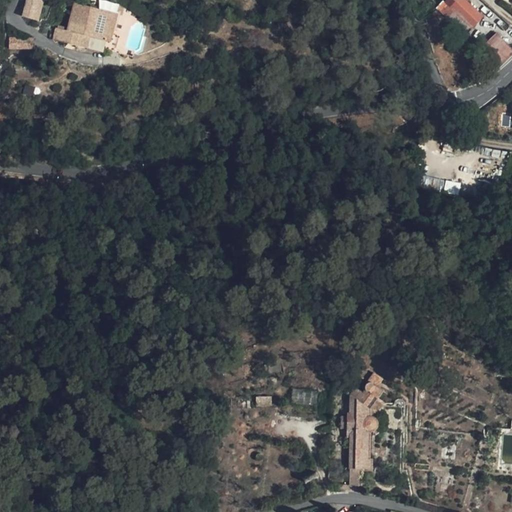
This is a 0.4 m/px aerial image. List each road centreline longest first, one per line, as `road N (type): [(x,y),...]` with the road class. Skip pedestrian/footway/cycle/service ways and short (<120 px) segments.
road 1 (residential): [(0,165),(112,172),(316,118),(430,107)]
road 2 (residential): [(413,511),(337,500),(284,511)]
